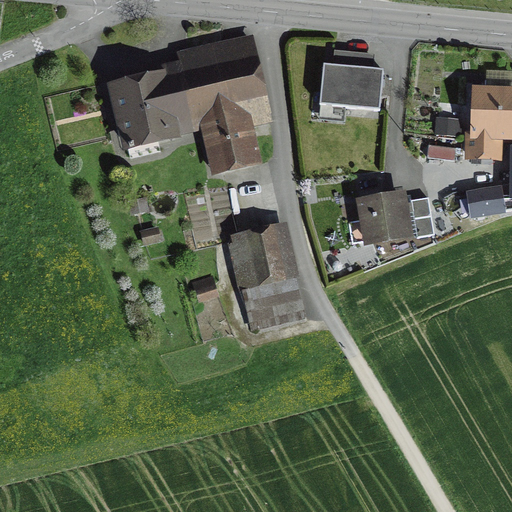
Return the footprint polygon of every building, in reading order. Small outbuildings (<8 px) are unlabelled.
[(174,74),(160,77),(170,122),(198,116),(211,171),(254,161),(246,126),(268,120),(251,49),(173,67),(174,74)] [(370,58),(335,53),(333,69),(324,68),(320,102),(377,109),(381,73),(368,71),(370,58)] [(160,77),(112,87),(124,146),(172,136),(170,122),(160,77)] [(511,135),(511,93),(476,91),(473,136),(465,136),(464,157),(487,158),(488,141),(511,143),(511,135)] [(451,122),(437,120),(436,138),(449,140),(451,122)] [(499,186),(458,193),(462,217),(503,210),(499,186)] [(401,194),(356,202),(364,242),(406,234),(404,222),(415,219),(419,239),(434,236),(427,201),(403,205),(401,194)] [(156,231),(141,234),(144,247),(159,245),(156,231)] [(283,233),(234,244),(253,325),(302,313),(283,233)] [(215,278),(193,283),(197,301),(219,296),(215,278)]
